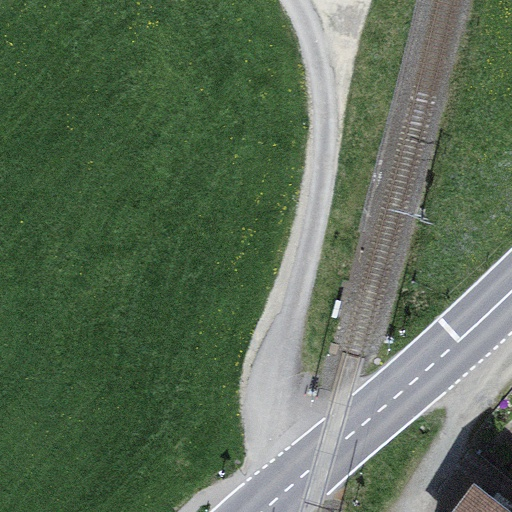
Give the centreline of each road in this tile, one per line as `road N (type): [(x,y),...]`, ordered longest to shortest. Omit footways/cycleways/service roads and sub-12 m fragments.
road 1 (track): [(298,0),(326,89),(326,141),(272,377),(271,416),(293,483)]
road 2 (secondary): [(262,511),(511,289)]
